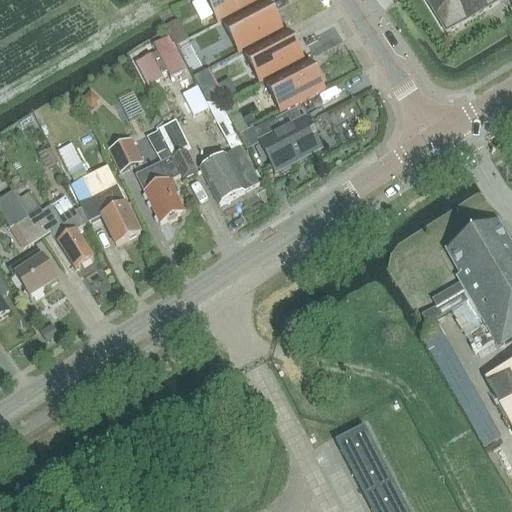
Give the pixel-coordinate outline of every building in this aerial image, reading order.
[(262,3),(260,0),(204,0),(214,18),(218,16),(222,24),(262,3)] [(424,0),(446,35),(505,0),(424,0)] [(283,33),(273,14),(272,14),(272,15),(269,16),(264,8),(265,8),(264,6),(224,27),(235,48),(239,45),(243,53),(283,33)] [(165,26),(171,45),(184,40),(177,21),(165,26)] [(285,38),(285,37),(285,36),(245,57),(256,77),(260,75),(264,83),(304,62),(294,43),(293,44),(289,46),(285,38)] [(166,38),(152,46),(155,53),(133,65),(145,86),(161,78),(159,74),(165,71),(169,78),(184,70),(166,38)] [(325,92),(315,73),(314,74),(310,76),(306,67),(306,66),(266,87),(277,107),(281,105),(285,113),(325,92)] [(297,111),(275,122),(282,135),(303,124),(297,111)] [(275,175),(276,174),(320,151),(305,123),(303,124),(282,135),(275,122),(254,133),(275,173),(274,174),(275,175)] [(189,152),(176,123),(159,131),(172,160),(189,152)] [(120,176),(142,164),(131,143),(109,153),(120,176)] [(246,194),(259,186),(240,149),(200,171),(220,208),(246,194)] [(173,162),(181,178),(183,182),(197,175),(187,155),(173,162)] [(181,178),(173,162),(172,161),(137,178),(145,194),(144,194),(160,226),(166,223),(169,224),(177,221),(176,221),(177,218),(184,214),(176,197),(179,195),(173,182),(181,178)] [(13,194),(0,202),(0,215),(10,232),(15,229),(28,247),(42,239),(18,202),(13,194)] [(29,194),(18,202),(42,239),(50,233),(75,272),(94,261),(77,235),(86,229),(65,200),(42,215),(29,194)] [(116,248),(140,236),(126,207),(120,210),(113,194),(81,210),(89,226),(102,220),(116,248)] [(457,278),(498,349),(511,341),(511,246),(511,247),(498,224),(447,253),(461,276),(457,278)] [(30,302),(58,283),(43,259),(39,253),(10,272),(30,302)] [(0,321),(10,315),(1,301),(8,297),(1,286),(0,286),(0,321)] [(41,336),(47,345),(58,338),(52,329),(41,336)] [(511,367),(486,382),(511,430),(511,367)] [(408,511),(365,429),(335,445),(370,511),(408,511)]
